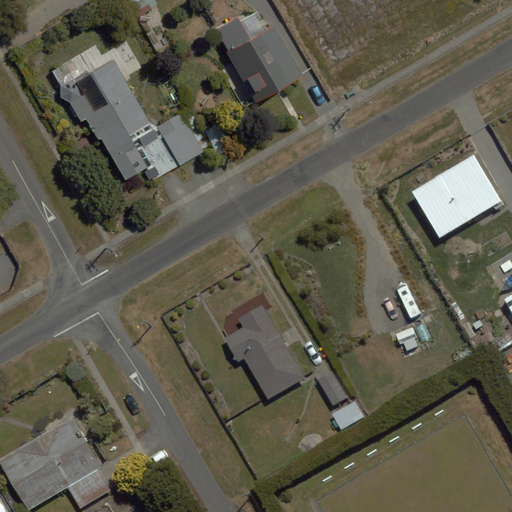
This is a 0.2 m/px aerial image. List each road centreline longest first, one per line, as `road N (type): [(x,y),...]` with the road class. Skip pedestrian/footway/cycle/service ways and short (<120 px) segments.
road 1 (residential): [(90,299),(511,51)]
road 2 (residential): [(90,299),(223,511)]
road 3 (residential): [(0,142),(90,299)]
